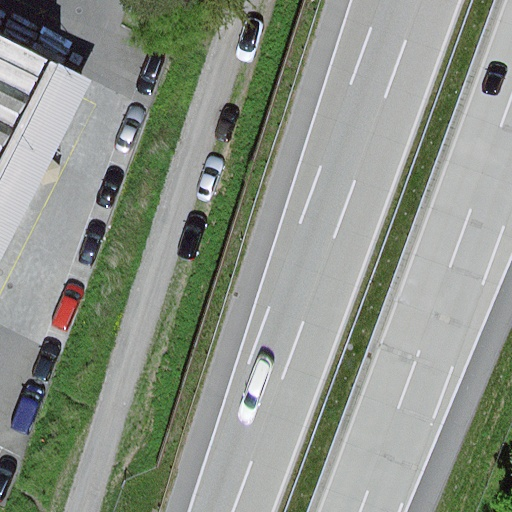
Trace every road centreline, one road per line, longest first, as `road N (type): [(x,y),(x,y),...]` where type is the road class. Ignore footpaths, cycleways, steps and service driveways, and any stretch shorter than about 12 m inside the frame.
road 1 (motorway): [(419,0),(236,511)]
road 2 (track): [(248,0),(80,511)]
road 3 (motorway): [(363,511),(511,90)]
